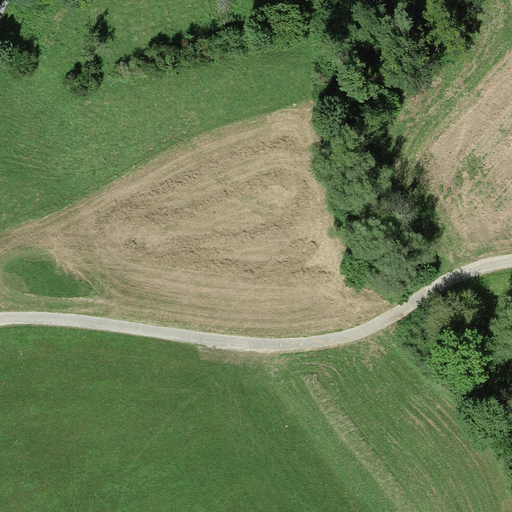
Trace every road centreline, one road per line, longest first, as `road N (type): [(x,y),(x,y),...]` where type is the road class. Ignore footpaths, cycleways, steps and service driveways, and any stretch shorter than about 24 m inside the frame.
road 1 (track): [(0,319),(267,344),(328,340),(383,322),(481,266),(511,260)]
road 2 (track): [(322,0),(118,61),(67,67),(0,43)]
